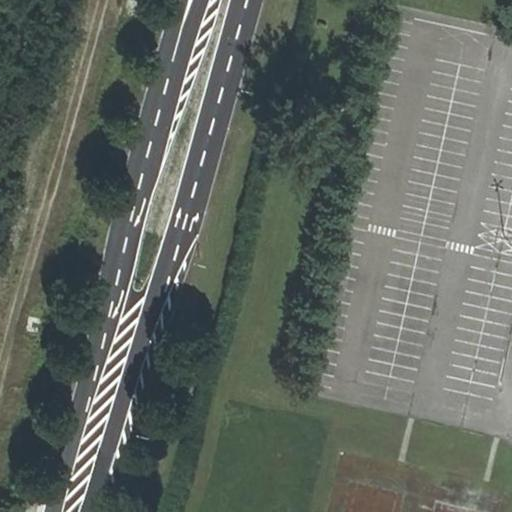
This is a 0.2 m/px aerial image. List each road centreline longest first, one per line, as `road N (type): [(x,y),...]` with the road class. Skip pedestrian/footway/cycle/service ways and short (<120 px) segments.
road 1 (secondary): [(78,505),(131,390),(168,280),(246,0)]
road 2 (secondary): [(194,0),(122,249),(78,505)]
